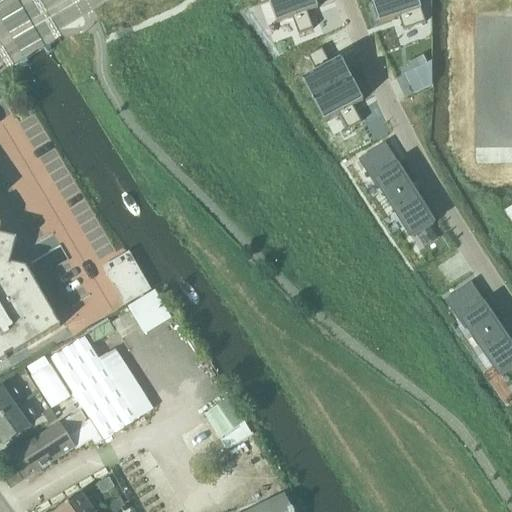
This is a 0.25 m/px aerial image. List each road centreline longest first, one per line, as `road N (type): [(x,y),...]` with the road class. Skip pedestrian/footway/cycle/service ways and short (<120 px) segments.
road 1 (residential): [(346,0),(427,185),(511,314)]
road 2 (unknown): [(17,511),(173,424),(139,351)]
road 3 (residential): [(103,296),(0,138)]
